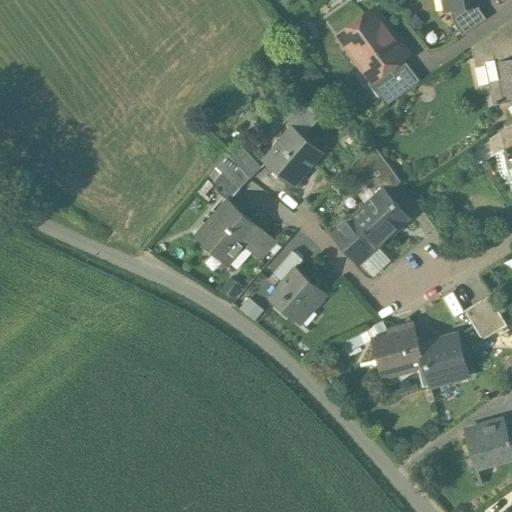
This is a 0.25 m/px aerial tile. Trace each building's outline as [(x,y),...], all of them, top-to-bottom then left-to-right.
[(449,0),(452,9),(479,4),(488,2),(487,0),(449,0)] [(479,4),(452,9),(454,23),(464,36),(487,19),(480,9),(479,4)] [(375,9),(340,35),(373,80),(379,77),(401,61),(408,55),(375,9)] [(511,20),(473,49),(475,60),(476,60),(496,55),(495,51),(511,47),(511,20)] [(511,47),(495,51),(496,55),(501,80),(491,82),(491,83),(495,105),(508,102),(507,99),(511,97),(511,47)] [(496,55),(476,60),(481,85),(491,83),(491,82),(501,80),(496,55)] [(418,83),(401,61),(379,77),(388,89),(381,94),(389,104),(418,83)] [(307,101),(287,124),(293,129),(294,128),(304,137),(323,115),(314,108),(315,107),(312,105),(307,101)] [(293,129),(266,161),(293,185),(307,169),(306,168),(319,153),(304,140),(306,138),(304,137),(294,128),(293,129)] [(511,128),(502,131),(501,131),(505,150),(504,150),(510,178),(511,177),(511,128)] [(501,131),(491,138),(494,155),(504,150),(505,150),(501,131)] [(401,181),(372,142),(352,165),(364,182),(376,172),(392,190),(401,181)] [(262,167),(241,146),(231,156),(250,178),(251,178),(262,167)] [(231,156),(228,153),(216,167),(242,188),(250,178),(231,156)] [(385,189),(335,234),(360,262),(410,217),(385,189)] [(231,201),(199,235),(228,263),(230,261),(227,259),(245,240),(247,242),(260,229),(231,201)] [(292,250),(274,273),(284,282),(296,267),(303,259),(292,250)] [(326,293),(296,267),(284,282),(271,298),(301,324),(326,293)] [(489,295),(465,310),(483,340),(507,325),(489,295)] [(399,327),(400,332),(373,340),(383,378),(384,377),(383,374),(404,369),(405,372),(425,367),(426,366),(421,347),(414,323),(399,327)] [(444,341),(421,347),(426,366),(425,367),(430,386),(470,375),(459,335),(444,339),(444,341)] [(504,419),(466,430),(476,467),(478,467),(476,460),(491,456),(493,462),(511,455),(511,440),(510,440),(504,419)]
